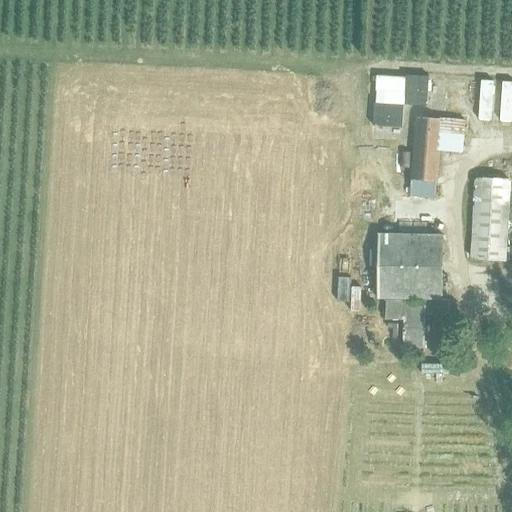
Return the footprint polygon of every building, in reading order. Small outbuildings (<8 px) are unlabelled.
[(389,64),(390,103),(403,102),(403,64),(389,64)] [(466,86),(467,69),(441,67),(440,85),(466,86)] [(415,91),(409,104),(420,109),(426,96),(415,91)] [(410,180),(436,182),(440,118),(414,116),(410,180)] [(469,257),(505,259),(510,178),(474,176),(469,257)] [(375,205),(375,217),(403,217),(402,205),(375,205)] [(448,314),(448,299),(441,299),(442,235),(378,234),(377,298),(424,299),(424,302),(385,301),(385,319),(403,320),(403,347),(424,348),(424,314),(448,314)] [(357,288),(366,289),(368,266),(358,265),(357,288)]
